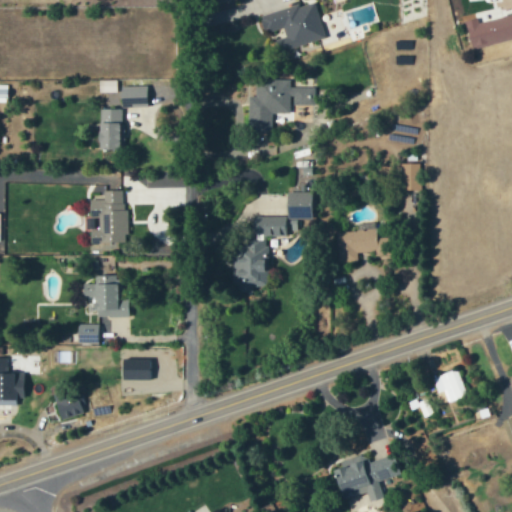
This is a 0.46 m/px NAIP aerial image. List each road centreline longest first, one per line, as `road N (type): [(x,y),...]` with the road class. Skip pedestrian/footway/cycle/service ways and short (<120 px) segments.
road 1 (tertiary): [(0,483),(511,305)]
road 2 (residential): [(190,418),(182,0)]
